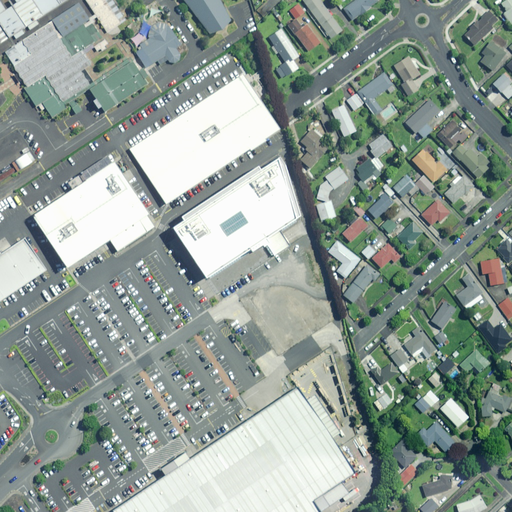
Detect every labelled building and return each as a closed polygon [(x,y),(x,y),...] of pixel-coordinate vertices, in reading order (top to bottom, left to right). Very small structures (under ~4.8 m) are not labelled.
[(0,0),(0,29),(6,39),(22,29),(7,7),(2,0),(0,0)] [(7,7),(22,29),(38,18),(26,0),(11,0),(14,3),(7,7)] [(26,0),(38,18),(56,7),(51,0),(26,0)] [(122,21),(108,0),(83,0),(104,32),(122,21)] [(233,25),(216,0),(176,0),(205,43),(233,25)] [(302,0),(331,39),(343,30),(321,0),(302,0)] [(379,2),(377,0),(355,0),(343,9),(352,21),(379,2)] [(511,0),(506,0),(501,4),(507,11),(503,13),(511,25),(511,0)] [(77,4),(50,21),(60,36),(87,19),(77,4)] [(296,19),(304,14),(305,13),(299,5),(290,11),(296,19)] [(499,20),(490,11),(464,35),(474,46),(493,28),(492,27),(499,20)] [(87,19),(60,36),(72,56),(99,38),(87,19)] [(309,52),(320,43),(304,22),(300,25),(296,19),(288,25),(309,52)] [(87,85),(47,24),(1,54),(41,114),(87,85)] [(166,28),(130,52),(142,71),(178,47),(166,28)] [(286,76),(286,77),(299,69),(293,60),(299,57),(281,29),(269,37),(285,63),(276,69),(282,78),(286,76)] [(97,51),(100,49),(102,51),(106,48),(104,47),(108,44),(105,40),(94,47),(97,51)] [(506,54),(491,42),(482,54),(485,56),(481,62),(493,72),(506,54)] [(417,70),(409,57),(394,66),(404,83),(401,85),(408,97),(418,91),(412,80),(422,73),(419,68),(417,70)] [(143,86),(128,63),(86,90),(102,113),(143,86)] [(396,89),(384,73),(358,92),(376,117),(383,111),(374,99),(387,90),(390,93),(396,89)] [(511,82),(504,74),(493,84),(501,93),(502,92),(508,99),(511,95),(511,87),(509,85),(511,82)] [(237,76),(127,152),(163,205),(275,131),(237,76)] [(363,104),(356,94),(347,101),(354,110),(363,104)] [(440,112),(430,100),(405,123),(416,134),(418,132),(424,138),(433,129),(427,123),(440,112)] [(356,131),(344,106),(332,111),(344,137),(356,131)] [(450,149),(455,144),(459,141),(461,143),(469,136),(453,120),(437,136),(450,149)] [(328,148),(319,140),(323,135),(316,129),(314,132),(312,130),(301,142),(307,148),(305,149),(308,152),(301,161),(310,169),(328,148)] [(392,147),(383,135),(369,145),(372,149),(370,151),(376,159),(392,147)] [(0,164),(18,152),(10,140),(0,147),(0,164)] [(467,151),(461,144),(453,153),(478,179),(492,165),(481,155),(478,158),(469,149),(467,151)] [(437,163),(424,149),(412,160),(433,183),(447,170),(438,161),(437,163)] [(383,167),(376,158),(372,161),(369,159),(356,169),(360,173),(358,175),(362,180),(358,183),(364,191),(368,188),(364,183),(374,175),(376,178),(382,174),(378,170),(383,167)] [(120,160),(39,216),(70,261),(110,234),(121,251),(159,226),(152,217),(156,214),(120,160)] [(277,220),(282,228),(299,217),(284,166),(280,160),(184,223),(182,221),(171,229),(187,254),(186,255),(189,260),(190,259),(206,283),(210,280),(209,279),(230,265),(229,263),(239,257),(233,248),(277,220)] [(333,189),(334,188),(335,190),(348,180),(339,167),(325,177),(328,180),(319,187),(316,198),(328,201),(328,200),(328,199),(328,198),(328,197),(328,196),(328,195),(329,194),(329,193),(330,192),(331,191),(332,190),(333,189)] [(418,190),(406,176),(393,188),(403,198),(408,193),(412,196),(418,190)] [(434,187),(424,176),(416,185),(426,195),(434,187)] [(464,176),(460,180),(458,177),(452,182),(454,185),(444,194),(453,204),(465,192),(466,193),(473,186),(464,176)] [(394,194),(386,184),(382,188),(391,197),(394,194)] [(383,212),(384,213),(387,210),(386,209),(393,202),(384,194),(368,211),(376,219),(383,212)] [(450,213),(438,200),(421,216),(431,226),(438,220),(440,223),(450,213)] [(336,218),(331,201),(316,206),(322,222),(336,218)] [(368,227),(360,218),(342,234),(351,243),(368,227)] [(398,227),(389,218),(381,226),(390,234),(398,227)] [(422,233),(413,223),(397,238),(408,250),(415,244),(413,242),(422,233)] [(0,307),(0,300),(46,270),(24,238),(0,253),(0,307)] [(360,260),(337,241),(328,252),(343,263),(336,271),(345,278),(360,260)] [(400,258),(386,243),(381,249),(381,250),(372,259),(382,269),(391,260),(395,263),(400,258)] [(375,252),(369,246),(362,253),(368,259),(375,252)] [(511,261),(511,258),(506,249),(499,253),(507,265),(511,261)] [(501,267),(499,259),(481,262),(483,274),(489,273),(491,286),(507,283),(504,267),(501,267)] [(380,275),(367,265),(343,295),(353,303),(372,280),(375,281),(380,275)] [(482,293),(469,274),(462,279),(468,288),(456,296),(467,310),(482,298),(479,295),(482,293)] [(511,317),(511,303),(508,298),(498,305),(508,320),(511,317)] [(455,310),(445,303),(439,312),(438,311),(431,321),(442,329),(455,310)] [(494,329),(488,321),(478,327),(496,355),(506,348),(504,345),(511,341),(501,324),(494,329)] [(437,351),(418,327),(411,332),(415,337),(404,346),(414,358),(422,351),(427,359),(437,351)] [(447,340),(442,333),(435,338),(440,345),(447,340)] [(408,360),(400,349),(391,356),(399,366),(408,360)] [(489,364),(476,350),(459,365),(467,373),(474,367),(480,373),(489,364)] [(455,366),(449,359),(438,368),(444,375),(455,366)] [(399,374),(392,364),(380,371),(378,367),(371,372),(381,386),(399,374)] [(439,377),(435,373),(428,379),(436,388),(441,384),(437,380),(439,377)] [(292,389),(107,511),(317,511),(344,494),(336,484),(352,472),(292,389)] [(504,395),(503,398),(497,396),(499,392),(491,389),(484,404),(480,404),(482,417),(493,416),(492,408),(505,414),(507,409),(511,411),(511,395),(511,398),(504,395)] [(423,398),(431,406),(438,399),(430,391),(423,398)] [(378,400),(385,409),(387,407),(387,406),(392,402),(386,394),(378,400)] [(431,406),(423,398),(415,405),(423,413),(431,406)] [(468,417),(452,399),(441,409),(458,427),(468,417)] [(455,443),(437,422),(427,431),(424,428),(417,435),(428,447),(435,441),(445,452),(455,443)] [(417,458),(402,442),(390,453),(405,469),(417,458)] [(418,472),(411,465),(396,480),(403,487),(418,472)] [(451,476),(441,475),(439,481),(422,486),(426,497),(451,489),(451,479),(451,476)] [(469,501),(456,505),(458,511),(480,511),(487,508),(479,495),(469,501)] [(433,511),(439,507),(432,499),(421,509),(423,511),(433,511)]
